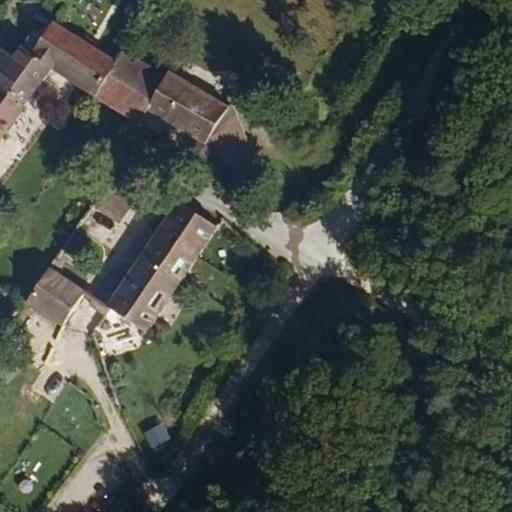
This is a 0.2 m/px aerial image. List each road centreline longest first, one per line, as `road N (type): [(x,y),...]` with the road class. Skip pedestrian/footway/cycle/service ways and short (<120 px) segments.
road 1 (unknown): [(0,182),(60,117),(212,211),(324,255)]
road 2 (unclassified): [(324,255),(444,58),(461,0)]
road 3 (track): [(511,376),(324,255)]
road 4 (unknown): [(149,489),(0,355)]
